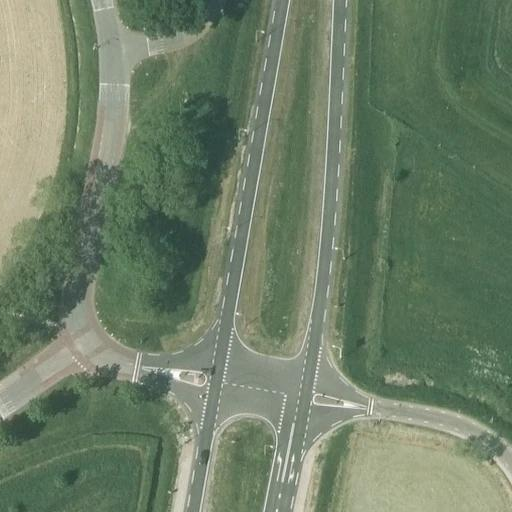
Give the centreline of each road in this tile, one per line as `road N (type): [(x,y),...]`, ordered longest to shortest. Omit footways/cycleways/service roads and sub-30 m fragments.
road 1 (primary): [(303,384),(322,256),(338,0)]
road 2 (primary): [(283,0),(219,366)]
road 3 (tertiary): [(85,342),(75,297),(114,108),(114,57)]
road 4 (unclassified): [(511,467),(467,428),(372,410)]
road 5 (unclassified): [(218,0),(197,28),(114,57)]
